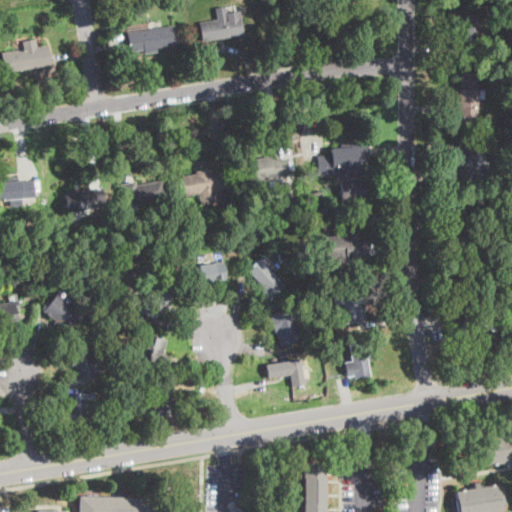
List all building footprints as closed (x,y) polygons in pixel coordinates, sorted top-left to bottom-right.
[(350,6),(333,10),(333,8),(318,11),(315,0),(364,0),(350,3),(350,6)] [(221,39),(203,42),(199,23),(225,19),(224,13),(239,11),(243,35),(221,39)] [(473,40),(472,52),(461,52),(461,42),(455,42),(455,15),(473,15),(473,40)] [(156,48),(157,51),(144,53),(144,49),(130,52),(127,32),(174,25),(177,45),(156,48)] [(35,39),(36,47),(48,45),(51,65),(4,72),(1,53),(24,49),(22,41),(35,39)] [(477,116),(460,116),(460,73),(477,73),(477,116)] [(477,137),(477,140),(482,140),(482,151),(487,151),(487,181),(460,181),(460,154),(457,154),(457,137),(477,137)] [(337,175),(317,176),(317,156),(332,155),(332,148),(352,148),(352,144),(368,143),(368,161),(356,162),(356,167),(337,167),(337,175)] [(270,157),(271,159),(278,158),(279,161),(286,160),(288,177),(266,180),(267,189),(250,192),(246,164),(253,163),(253,160),(270,157)] [(209,168),(210,172),(216,171),(217,173),(226,172),(229,188),(214,191),(216,201),(201,204),(199,193),(185,196),(182,177),(196,174),(195,171),(209,168)] [(0,179),(18,178),(18,182),(33,181),(34,198),(0,200),(0,179)] [(164,181),(166,199),(124,207),(120,185),(135,182),(136,185),(164,181)] [(349,201),(342,201),(341,182),(364,181),(365,200),(349,201)] [(104,189),(106,207),(68,213),(65,193),(90,190),(90,191),(104,189)] [(284,212),(267,214),(264,194),(281,192),(284,212)] [(316,216),(307,217),(304,194),(321,192),(322,207),(315,208),(316,216)] [(463,275),(459,275),(457,229),(476,229),(478,275),(463,275)] [(355,235),(356,241),(367,240),(370,261),(347,264),(346,258),(330,260),(327,237),(355,233),(355,235)] [(284,287),(269,301),(257,288),(260,285),(246,270),(262,256),(265,259),(261,262),(284,287)] [(210,282),(201,283),(198,266),(223,262),(226,280),(210,282)] [(169,274),(166,279),(154,273),(157,267),(169,274)] [(175,290),(167,303),(165,302),(155,320),(139,311),(157,279),(175,290)] [(359,304),(362,322),(344,324),(342,305),(335,305),(333,289),(360,286),(362,303),(359,304)] [(83,316),(69,335),(54,324),(56,321),(43,312),(56,295),(83,316)] [(17,321),(0,323),(0,304),(18,302),(19,309),(15,309),(17,321)] [(302,339),(280,347),(269,316),(291,308),(302,339)] [(497,335),(487,349),(458,329),(467,316),(468,315),(497,335)] [(163,349),(162,355),(157,354),(155,363),(139,359),(140,355),(144,334),(165,339),(163,349)] [(371,378),(356,380),(349,343),(369,339),(372,356),(367,357),(371,378)] [(95,363),(99,375),(79,381),(75,365),(72,366),(68,351),(90,344),(95,363)] [(301,361),(304,378),(305,384),(292,387),(290,375),(268,378),(266,364),(301,359),(301,361)] [(137,370),(125,374),(123,367),(135,363),(137,370)] [(173,414),(154,417),(148,385),(171,381),(174,398),(170,399),(173,414)] [(88,403),(89,412),(91,411),(92,417),(90,417),(91,428),(71,431),(68,414),(72,413),(70,396),(93,393),(94,402),(88,403)] [(506,427),(507,433),(511,431),(511,460),(511,461),(511,467),(507,467),(506,462),(488,465),(483,437),(502,433),(501,428),(506,427)] [(325,511),(304,511),(304,464),(325,464),(325,511)] [(478,482),(479,488),(498,485),(501,511),(458,511),(456,492),(474,489),(473,483),(478,482)] [(78,511),(79,497),(138,498),(156,498),(156,511),(78,511)]
